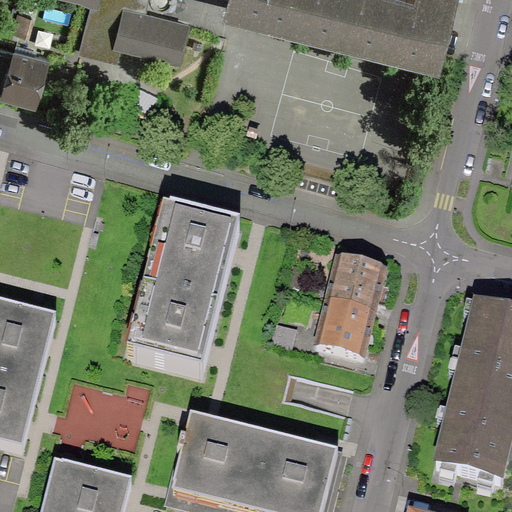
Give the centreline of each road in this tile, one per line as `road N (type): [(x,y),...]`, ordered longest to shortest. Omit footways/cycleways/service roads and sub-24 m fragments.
road 1 (residential): [(434,250),(0,125)]
road 2 (residential): [(368,511),(434,250)]
road 3 (residential): [(434,250),(494,0)]
